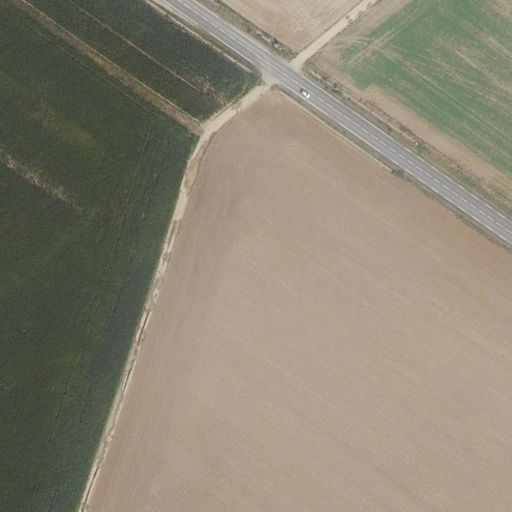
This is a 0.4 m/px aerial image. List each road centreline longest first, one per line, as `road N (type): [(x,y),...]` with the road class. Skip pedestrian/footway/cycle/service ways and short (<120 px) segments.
road 1 (track): [(373,0),(209,133),(80,511)]
road 2 (primary): [(511,233),(178,0)]
